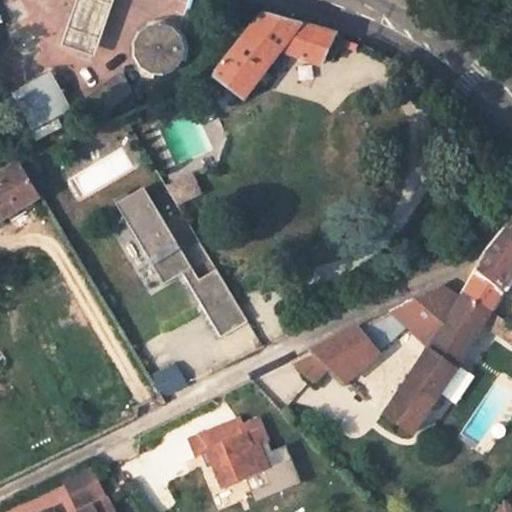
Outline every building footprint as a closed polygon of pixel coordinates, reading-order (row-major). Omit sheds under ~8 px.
[(112,0),(76,0),(71,19),(62,46),(94,57),(104,28),(112,0)] [(230,57),(214,77),(244,100),(259,80),(265,84),(272,75),(266,70),(282,51),(319,64),(323,58),(331,62),(334,59),(340,48),(337,43),(341,36),(341,35),(263,13),(235,50),(232,48),(227,55),(230,57)] [(170,27),(159,24),(148,26),(139,34),(133,46),(135,60),(142,68),(154,75),(165,74),(174,68),(181,62),(184,52),(180,36),(170,27)] [(49,72),(11,93),(32,132),(72,111),(49,72)] [(0,221),(25,206),(28,211),(35,206),(33,203),(41,198),(19,161),(7,163),(11,170),(5,174),(0,176),(0,221)] [(33,174),(39,171),(35,162),(29,165),(33,174)] [(7,163),(0,165),(5,174),(11,170),(7,163)] [(183,204),(197,198),(190,182),(176,188),(183,204)] [(198,281),(142,190),(114,208),(163,287),(182,275),(198,302),(205,297),(212,308),(205,313),(221,338),(247,323),(215,271),(198,281)] [(163,287),(114,208),(111,209),(160,289),(163,287)] [(501,291),(511,276),(511,225),(487,256),(466,293),(490,310),(501,291)] [(212,308),(205,297),(198,302),(182,275),(176,279),(215,342),(221,338),(205,313),(212,308)] [(408,325),(433,346),(389,412),(410,426),(415,429),(455,369),(483,323),(490,310),(466,293),(462,300),(441,286),(392,311),(408,325)] [(483,323),(506,339),(511,330),(511,325),(490,310),(483,323)] [(377,351),(408,325),(392,311),(358,328),(377,351)] [(346,380),(379,353),(377,351),(358,328),(293,360),(315,379),(328,364),(346,380)] [(177,366),(152,379),(162,396),(188,384),(177,366)] [(385,423),(403,437),(410,426),(389,412),(385,423)] [(222,486),(268,467),(259,446),(268,443),(259,419),(242,426),(245,435),(231,440),(225,426),(191,439),(197,455),(208,451),(222,486)] [(277,464),(268,443),(259,446),(268,467),(277,464)] [(65,480),(80,511),(109,498),(94,466),(65,480)] [(52,511),(52,510),(47,511),(116,511),(109,498),(80,511),(79,511),(52,511)] [(511,511),(511,506),(506,502),(498,511),(511,511)]
